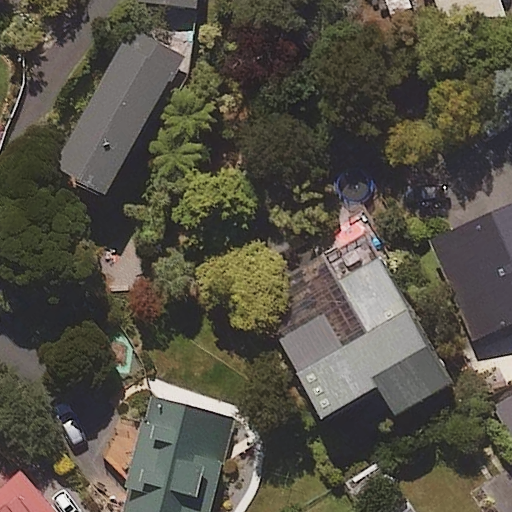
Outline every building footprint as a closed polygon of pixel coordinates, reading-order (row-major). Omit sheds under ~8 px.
[(426,27),(412,0),(380,0),(377,2),(398,41),(426,27)] [(511,27),(500,0),(442,0),(463,49),(511,27)] [(193,54),(140,25),(63,168),(117,196),(193,54)] [(511,210),(436,243),(477,340),(511,324),(511,210)] [(464,381),(388,256),(345,282),(377,334),(352,349),(331,313),(285,340),(333,420),(391,385),(409,414),(464,381)] [(208,511),(236,419),(158,396),(123,511),(208,511)] [(511,396),(499,403),(511,427),(511,396)] [(0,511),(60,511),(29,471),(0,493),(0,511)]
